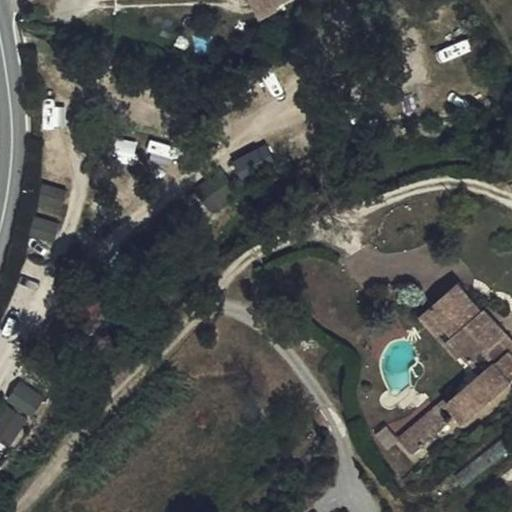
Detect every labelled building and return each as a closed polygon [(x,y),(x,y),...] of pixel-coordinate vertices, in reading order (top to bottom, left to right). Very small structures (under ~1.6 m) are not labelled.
[(269,0),(249,0),(259,20),(275,13),(270,2),(269,0)] [(274,0),(270,2),(275,13),(279,22),(301,13),(294,0),(274,0)] [(219,170),(199,186),(211,201),(230,186),(219,170)] [(44,185),(39,204),(60,210),(65,191),(44,185)] [(36,218),(31,235),(53,241),(58,224),(36,218)] [(466,288),(437,312),(453,332),(457,329),(464,337),(458,342),(472,360),(478,367),(493,354),(503,365),(487,378),(465,397),(456,405),(465,415),(453,424),(450,421),(443,425),(450,434),(468,419),(474,426),(493,409),(511,393),(511,346),(511,345),(511,344),(511,331),(508,327),(503,331),(490,316),(466,288)] [(82,289),(55,320),(58,323),(85,292),(82,289)] [(42,334),(53,344),(93,299),(85,292),(58,323),(55,320),(42,334)] [(93,299),(53,344),(65,354),(77,339),(73,336),(100,305),(93,299)] [(73,336),(77,339),(104,308),(100,305),(73,336)] [(453,332),(437,312),(429,318),(467,364),(472,360),(458,342),(464,337),(457,329),(453,332)] [(496,312),(490,316),(503,331),(508,327),(496,312)] [(365,361),(358,366),(363,372),(370,367),(365,361)] [(0,409),(0,436),(7,444),(51,400),(31,380),(0,409)] [(456,405),(465,397),(462,393),(407,439),(422,458),(450,434),(443,425),(450,421),(444,414),(456,405)]
